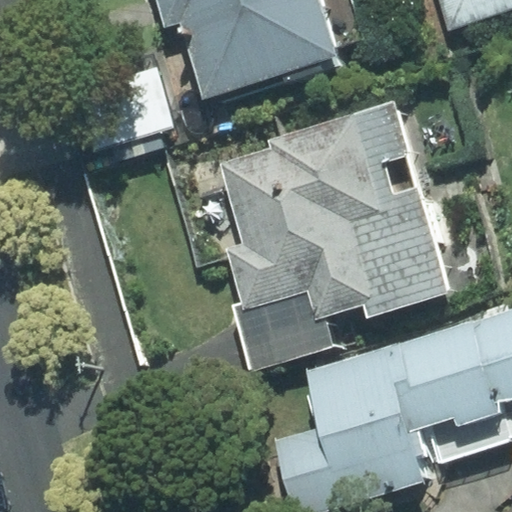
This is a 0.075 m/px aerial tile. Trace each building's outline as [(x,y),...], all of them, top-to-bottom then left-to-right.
[(310,0),(149,0),(161,41),(180,35),(200,110),(331,74),(310,0)] [(511,0),(436,0),(448,40),(511,21),(511,0)] [(113,154),(173,138),(157,78),(97,94),(113,154)] [(408,176),(393,119),(270,151),(272,159),(219,173),(240,253),(224,258),(238,313),(230,316),(247,382),(334,360),(327,331),(362,322),(365,334),(444,313),(416,206),(393,212),(385,182),(408,176)] [(511,417),(511,325),(307,381),(323,439),(275,452),(291,511),(370,511),(423,498),(409,447),(451,435),(453,444),(499,431),(496,421),(511,417)]
